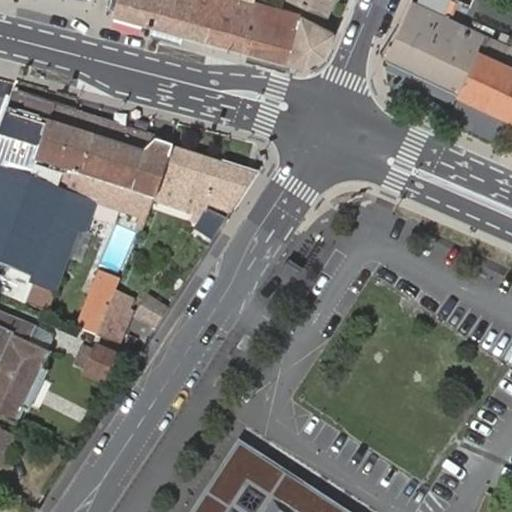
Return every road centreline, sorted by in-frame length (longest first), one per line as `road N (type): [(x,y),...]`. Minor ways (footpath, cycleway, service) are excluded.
road 1 (residential): [(332,125),(82,511)]
road 2 (secondary): [(0,35),(332,125)]
road 3 (secondary): [(332,125),(511,206)]
road 4 (residential): [(380,0),(332,125)]
